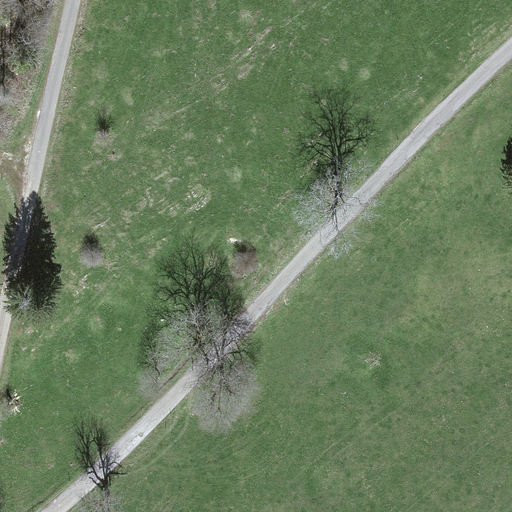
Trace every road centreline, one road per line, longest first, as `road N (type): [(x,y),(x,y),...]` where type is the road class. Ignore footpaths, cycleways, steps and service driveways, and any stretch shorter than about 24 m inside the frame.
road 1 (unclassified): [(511,41),(46,511)]
road 2 (unclassified): [(62,0),(0,337)]
